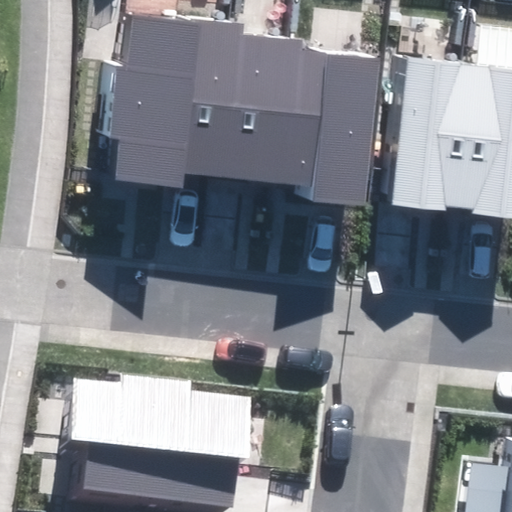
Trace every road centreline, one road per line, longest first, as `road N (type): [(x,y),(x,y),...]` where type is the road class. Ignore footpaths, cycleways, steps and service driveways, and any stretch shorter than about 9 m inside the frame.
road 1 (residential): [(0,279),(364,321)]
road 2 (residential): [(364,321),(346,511)]
road 3 (residential): [(364,321),(511,335)]
